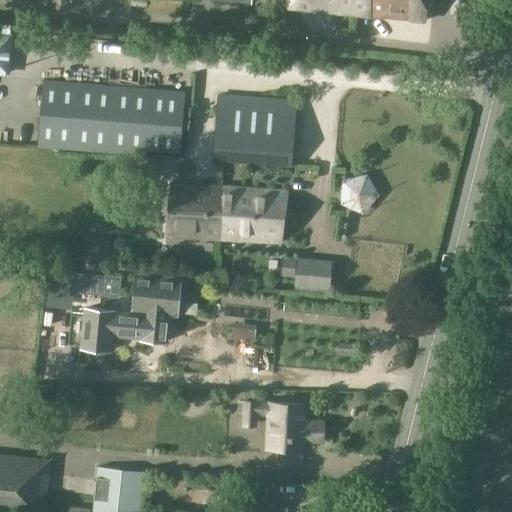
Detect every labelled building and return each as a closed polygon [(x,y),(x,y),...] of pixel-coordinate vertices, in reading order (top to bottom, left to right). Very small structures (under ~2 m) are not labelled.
[(365,15),(366,0),(288,0),(288,7),(365,15)] [(366,0),(365,15),(427,21),(429,0),(366,0)] [(0,75),(10,76),(13,35),(10,35),(0,34),(0,75)] [(44,81),(38,146),(146,155),(146,150),(180,153),(185,93),(44,81)] [(213,161),(290,167),(295,103),(218,97),(213,161)] [(219,188),(171,185),(167,238),(220,241),(222,210),(218,209),(219,188)] [(218,209),(222,210),(220,241),(282,244),(288,194),(219,188),(218,209)] [(110,240),(84,238),(82,259),(108,261),(110,240)] [(329,289),(332,263),(298,260),(296,286),(329,289)] [(75,275),(73,305),(101,307),(102,295),(118,296),(120,278),(75,275)] [(131,317),(143,318),(142,338),(166,340),(168,314),(177,315),(181,315),(181,314),(182,301),(183,298),(178,298),(180,279),(137,275),(134,275),(131,313),(131,317)] [(112,336),(142,338),(143,318),(131,317),(131,313),(117,312),(116,316),(85,313),(81,348),(111,351),(112,336)] [(267,449),(305,451),(305,441),(323,442),(324,422),(306,421),(307,404),(269,402),(269,403),(245,402),(244,414),(269,415),(267,449)] [(0,511),(45,511),(47,490),(37,489),(39,473),(49,474),(50,460),(0,454),(0,511)] [(142,511),(147,470),(99,465),(93,511),(142,511)]
